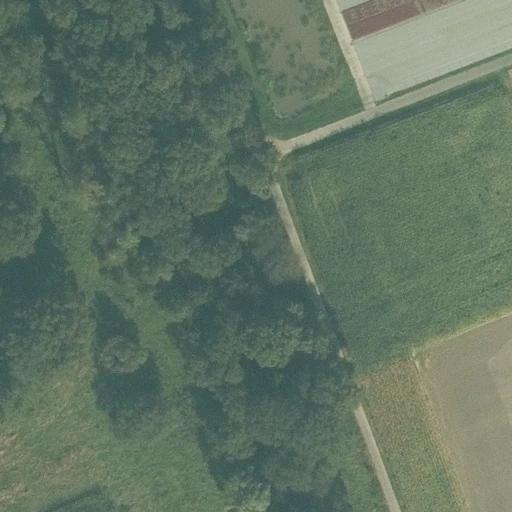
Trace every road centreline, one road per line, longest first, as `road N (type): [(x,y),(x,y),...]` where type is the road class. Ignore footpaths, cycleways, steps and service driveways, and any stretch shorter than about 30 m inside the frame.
road 1 (track): [(195,0),(392,511)]
road 2 (track): [(511,57),(255,157)]
